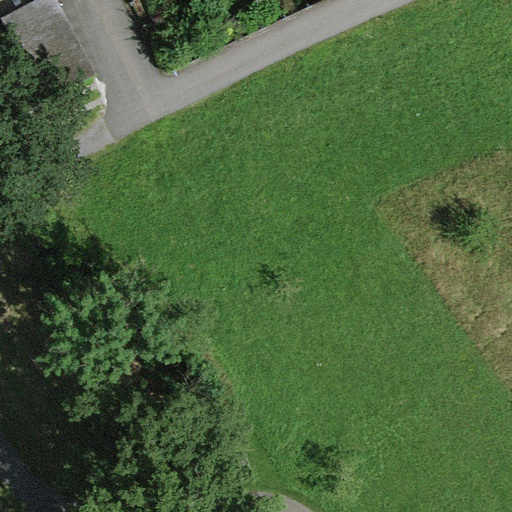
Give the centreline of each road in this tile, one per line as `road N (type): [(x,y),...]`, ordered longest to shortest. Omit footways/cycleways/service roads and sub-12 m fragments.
road 1 (residential): [(143,105),(366,0)]
road 2 (track): [(143,105),(27,170),(0,195)]
